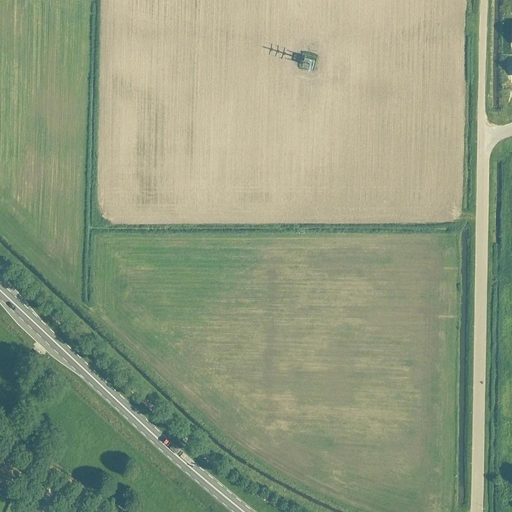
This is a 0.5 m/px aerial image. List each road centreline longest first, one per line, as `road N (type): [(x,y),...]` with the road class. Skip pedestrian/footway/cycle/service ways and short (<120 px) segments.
road 1 (unclassified): [(475,511),(481,138)]
road 2 (primary): [(244,511),(0,294)]
road 3 (unclassified): [(481,138),(484,0)]
